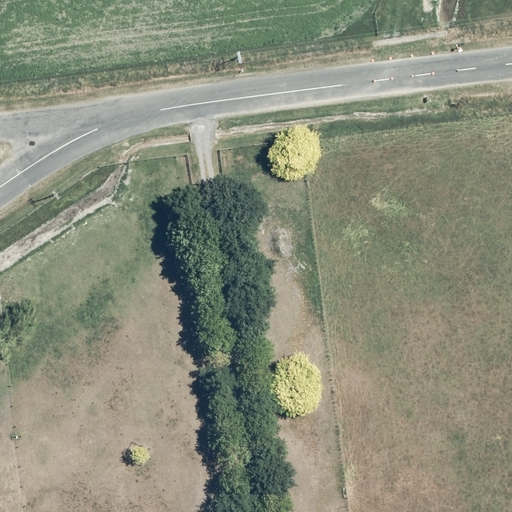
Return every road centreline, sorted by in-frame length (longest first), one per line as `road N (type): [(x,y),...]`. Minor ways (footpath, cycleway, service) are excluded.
road 1 (unclassified): [(107,123),(184,105),(511,63)]
road 2 (unclassified): [(0,184),(107,123)]
